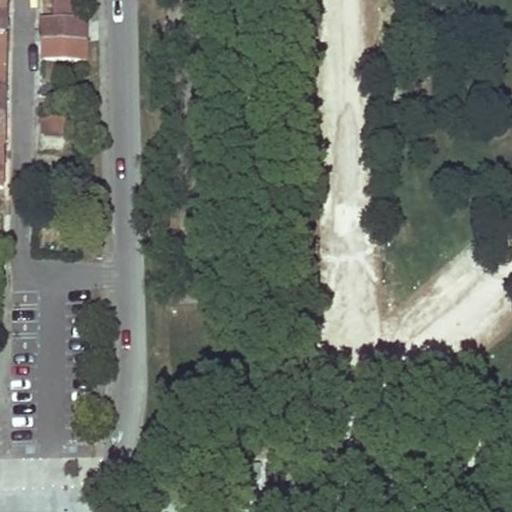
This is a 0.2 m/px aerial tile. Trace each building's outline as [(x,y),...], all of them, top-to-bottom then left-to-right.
[(0,0),(0,18),(8,18),(9,4),(8,0),(0,0)] [(0,38),(8,39),(8,29),(8,18),(0,18),(0,38)] [(45,40),(88,41),(88,21),(81,21),(43,19),(42,40),(45,40)] [(0,91),(8,92),(8,68),(8,39),(0,38),(0,91)] [(44,60),(86,62),(88,41),(45,40),(44,60)] [(47,115),(72,117),(73,104),(49,102),(47,115)] [(43,136),(75,137),(75,119),(44,119),(43,136)]
